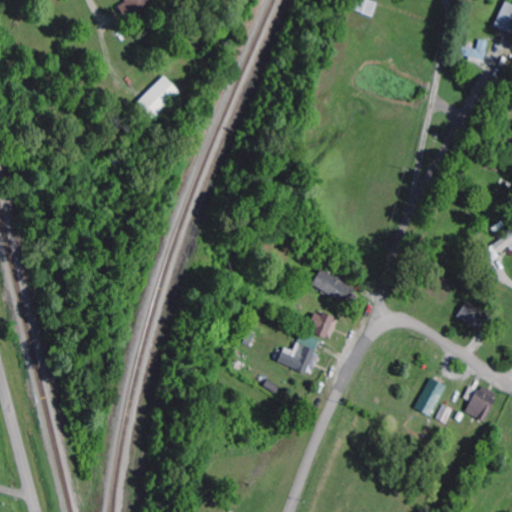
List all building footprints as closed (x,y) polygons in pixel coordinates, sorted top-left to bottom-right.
[(375,16),(379,1),(372,0),(356,0),(354,11),(375,16)] [(496,27),(511,34),(511,3),(506,1),(496,27)] [(155,119),(182,93),(166,76),(139,102),(155,119)] [(511,231),(487,247),(495,259),(511,248),(511,231)] [(347,303),(355,287),(321,271),(314,287),(347,303)] [(489,315),(469,301),(459,316),(479,330),(489,315)] [(317,311),(309,331),(332,341),(340,320),(317,311)] [(321,340),(302,333),(295,352),(285,348),(279,363),(312,375),(319,355),(316,354),(321,340)] [(448,387),(433,378),(417,408),(432,417),(448,387)] [(465,399),(472,401),(467,413),(487,422),(499,394),(483,387),(482,391),(471,386),(465,399)]
